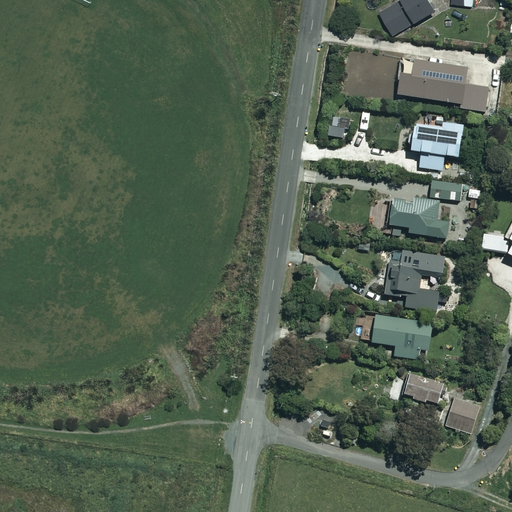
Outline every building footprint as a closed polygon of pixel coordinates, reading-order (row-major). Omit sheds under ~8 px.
[(433,9),(427,0),(398,0),(378,12),(392,35),(433,9)] [(465,65),(412,57),(409,75),(397,74),(394,95),(458,104),(457,108),(482,112),(486,88),(462,85),(465,65)] [(340,105),(339,116),(357,118),(358,107),(340,105)] [(440,127),(410,123),(407,150),(419,152),(417,168),(440,171),(442,155),(456,157),(460,125),(440,122),(440,127)] [(385,220),(384,224),(407,227),(406,233),(444,238),(446,222),(434,220),(436,201),(411,198),(411,203),(374,198),(371,218),(385,220)] [(511,224),(505,236),(481,231),(478,247),(500,251),(511,258),(511,224)] [(399,250),(398,260),(387,259),(382,295),(404,298),(403,307),(434,312),(437,292),(417,289),(419,275),(439,278),(442,256),(399,250)] [(429,324),(373,316),(369,342),(394,346),(392,356),(416,359),(417,349),(425,351),(429,324)] [(440,382),(406,373),(400,395),(434,405),(440,382)] [(479,407),(453,399),(444,425),(470,433),(479,407)]
